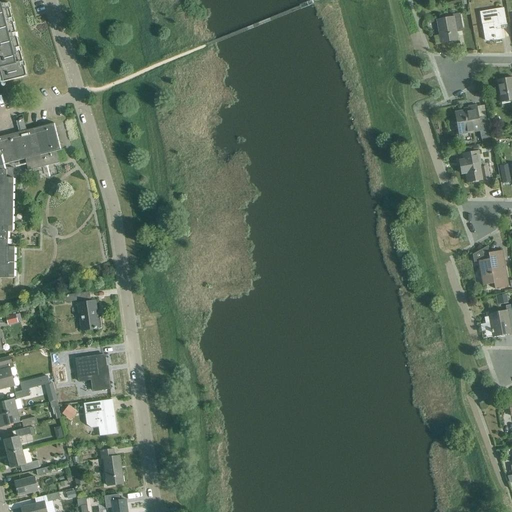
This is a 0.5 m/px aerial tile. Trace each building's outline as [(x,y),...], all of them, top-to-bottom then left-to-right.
[(0,0),(0,83),(28,76),(26,76),(24,67),(21,68),(20,63),(24,62),(24,61),(23,62),(20,52),(17,53),(16,49),(21,48),(21,47),(19,47),(17,38),(13,39),(12,34),(17,33),(17,32),(15,32),(13,23),(10,24),(9,20),(13,18),(12,18),(9,9),(6,10),(5,5),(10,4),(9,3),(4,4),(0,4),(0,0)] [(500,26),(506,25),(503,9),(479,13),(484,41),(493,40),(493,41),(502,39),(500,26)] [(456,29),(462,27),(460,14),(453,15),(454,18),(437,21),(441,43),(458,40),(456,29)] [(412,35),(420,31),(417,24),(409,28),(412,35)] [(511,100),(511,78),(497,81),(501,103),(511,100)] [(459,135),(480,131),(481,140),(490,139),(486,117),(482,118),(481,120),(479,118),(476,106),(468,108),(469,111),(455,113),(459,135)] [(0,284),(0,279),(15,279),(15,248),(8,247),(9,232),(13,233),(14,178),(13,178),(14,168),(4,168),(3,165),(25,159),(28,171),(59,164),(56,152),(59,151),(59,150),(55,151),(49,126),(52,125),(52,124),(26,131),(23,119),(18,121),(21,132),(0,137),(0,284)] [(483,183),(490,182),(487,167),(481,168),(478,153),(463,155),(464,161),(460,161),(463,174),(466,174),(468,183),(483,180),(483,183)] [(496,283),(497,288),(508,286),(502,251),(488,253),(487,246),(472,255),(473,263),(480,262),(484,285),(496,283)] [(96,318),(96,312),(94,301),(89,302),(89,299),(90,299),(89,292),(63,296),(64,302),(78,301),(83,331),(102,328),(100,318),(96,318)] [(507,295),(496,297),(498,305),(508,304),(507,295)] [(499,312),(489,314),(493,337),(511,334),(510,328),(509,323),(511,322),(511,305),(505,306),(506,311),(499,312)] [(50,355),(51,367),(64,365),(62,353),(50,355)] [(98,379),(100,391),(110,389),(108,372),(106,372),(104,356),(77,360),(80,382),(98,379)] [(9,364),(12,364),(10,357),(0,359),(0,390),(15,387),(9,364)] [(16,393),(28,390),(26,384),(15,387),(16,393)] [(33,388),(28,390),(16,393),(15,393),(17,400),(34,395),(33,388)] [(0,402),(0,415),(17,411),(14,399),(0,402)] [(116,433),(114,416),(108,416),(107,412),(108,412),(106,402),(93,404),(94,407),(84,408),(87,425),(92,429),(100,427),(101,435),(116,433)] [(63,414),(71,420),(77,412),(68,406),(63,414)] [(17,411),(0,415),(0,425),(0,427),(20,422),(17,411)] [(22,421),(23,427),(37,424),(35,417),(22,421)] [(55,428),(58,438),(65,436),(62,426),(55,428)] [(4,441),(7,455),(23,451),(20,437),(32,434),(30,427),(12,432),(13,438),(4,441)] [(23,451),(7,455),(11,469),(21,466),(22,472),(39,468),(38,461),(32,462),(29,449),(23,451)] [(104,460),(108,486),(123,484),(119,456),(115,457),(114,450),(101,452),(102,460),(104,460)] [(67,462),(50,467),(36,470),(38,476),(51,473),(51,472),(68,468),(67,462)] [(14,482),(18,497),(38,492),(35,477),(14,482)] [(47,496),(48,502),(61,499),(59,493),(47,496)] [(112,508),(112,511),(127,511),(126,501),(120,501),(119,495),(104,497),(105,509),(112,508)] [(21,508),(22,511),(46,511),(44,502),(21,508)]
